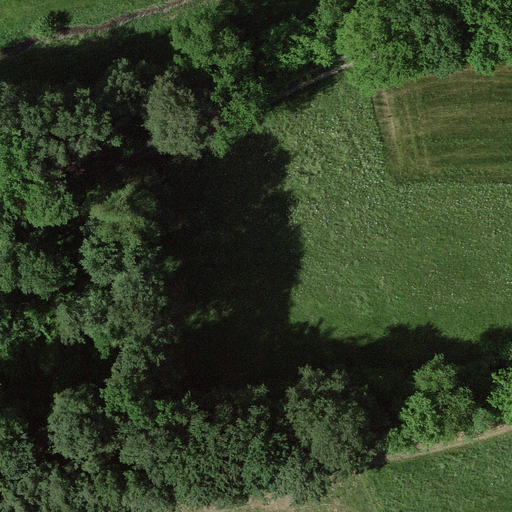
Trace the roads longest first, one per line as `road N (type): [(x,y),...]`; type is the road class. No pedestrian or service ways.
road 1 (track): [(149,145),(408,41),(511,36)]
road 2 (track): [(149,145),(0,188)]
